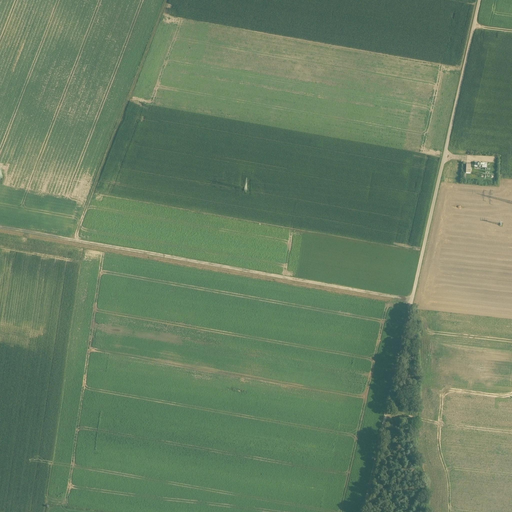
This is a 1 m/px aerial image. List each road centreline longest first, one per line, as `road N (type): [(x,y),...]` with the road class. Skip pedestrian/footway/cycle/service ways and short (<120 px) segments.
road 1 (track): [(363,511),(483,0)]
road 2 (track): [(412,299),(0,227)]
